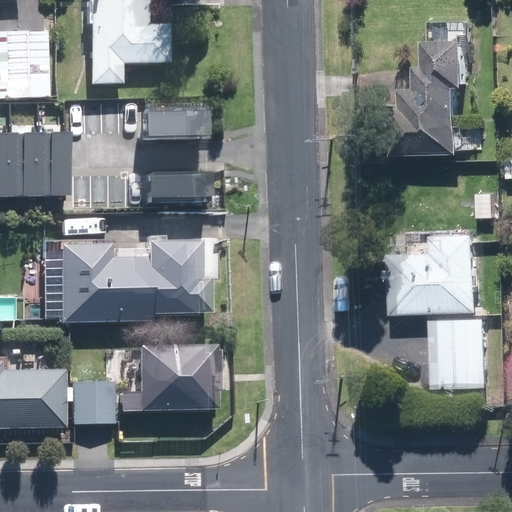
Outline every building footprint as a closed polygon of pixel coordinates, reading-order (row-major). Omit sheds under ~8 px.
[(149,0),(92,0),(95,87),(128,86),(127,65),(174,63),(173,23),(150,24),(149,0)] [(0,28),(0,101),(49,103),(52,31),(0,28)] [(412,90),(396,91),(397,121),(392,121),(393,156),(450,154),(448,87),(458,87),(457,41),(419,43),(420,71),(411,72),(412,90)] [(208,108),(148,110),(148,138),(209,136),(208,108)] [(0,195),(72,194),(71,130),(0,131),(0,195)] [(211,171),(151,173),(151,201),(212,199),(211,171)] [(503,191),(481,190),(480,219),(501,220),(503,191)] [(104,243),(51,244),(52,324),(152,322),(152,311),(210,310),(210,274),(202,274),(201,237),(150,238),(150,255),(104,256),(104,243)] [(387,259),(388,314),(470,312),(469,238),(434,239),(434,258),(387,259)] [(480,323),(429,323),(430,387),(480,386),(480,323)] [(123,386),(124,408),(219,406),(217,338),(139,340),(140,386),(123,386)] [(0,430),(61,429),(61,370),(0,370),(0,430)] [(117,382),(73,381),(72,422),(116,423),(117,382)]
